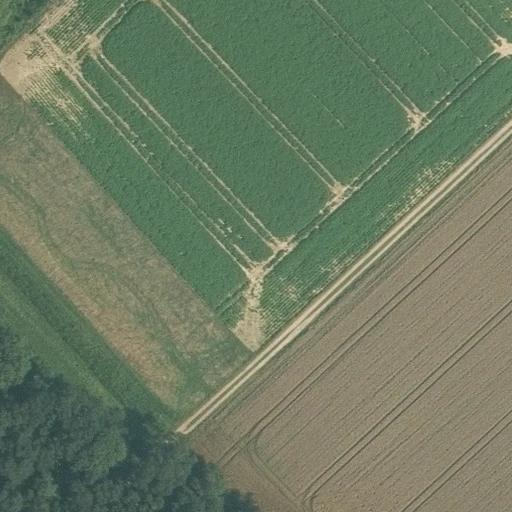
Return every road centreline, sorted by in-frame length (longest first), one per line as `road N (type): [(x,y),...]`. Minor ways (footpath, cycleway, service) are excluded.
road 1 (track): [(511,126),(182,433)]
road 2 (track): [(182,433),(0,235)]
